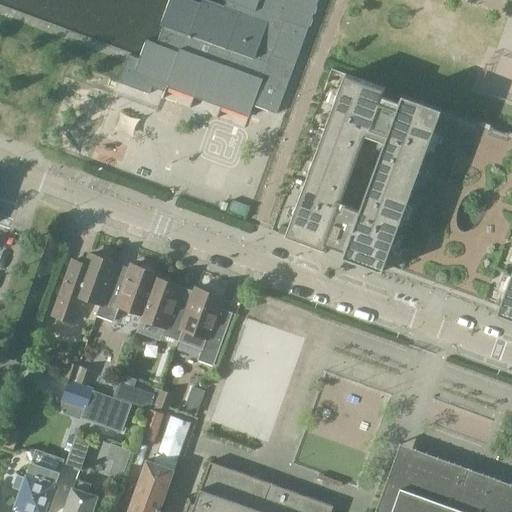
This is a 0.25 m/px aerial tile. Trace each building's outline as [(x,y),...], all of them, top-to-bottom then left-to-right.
[(126,62),(118,82),(149,93),(152,87),(164,91),(167,83),(168,83),(173,85),(181,88),(194,93),(195,93),(222,103),(223,103),(227,105),(249,113),(247,117),(248,117),(253,105),(277,113),(318,0),(224,0),(226,0),(224,6),(205,0),(201,0),(200,4),(190,0),(169,0),(161,24),(164,25),(157,43),(146,39),(140,57),(139,59),(128,55),(126,62)] [(294,219),(288,235),(325,250),(327,243),(347,250),(345,257),(511,317),(511,135),(403,96),(402,102),(381,95),(384,89),(346,75),(339,92),(343,93),(339,107),(335,105),(324,135),(327,137),(323,149),(319,148),(314,163),(317,164),(312,177),(308,175),(299,205),(302,207),(297,219),(294,219)] [(82,297),(100,303),(101,303),(113,269),(114,269),(116,262),(91,253),(87,264),(73,259),(53,314),(73,321),(82,297)] [(142,318),(157,276),(158,272),(133,263),(129,275),(114,269),(113,269),(101,303),(100,303),(96,314),(114,320),(119,305),(142,313),(141,317),(142,318)] [(192,302),(177,296),(181,285),(157,276),(142,318),(165,326),(162,334),(179,340),(183,329),(183,328),(192,302)] [(197,287),(192,302),(183,328),(183,329),(179,340),(202,348),(198,359),(213,365),(232,312),(218,307),(222,296),(197,287)] [(305,339),(248,319),(211,421),(267,442),(305,339)] [(63,377),(73,380),(79,365),(68,362),(63,377)] [(79,365),(73,380),(87,385),(92,370),(79,365)] [(121,373),(114,395),(128,400),(136,378),(121,373)] [(89,400),(93,389),(68,381),(62,398),(87,407),(89,400)] [(151,401),(157,404),(162,389),(156,387),(151,401)] [(87,407),(83,417),(121,430),(131,402),(93,389),(89,400),(87,407)] [(173,393),(162,389),(157,404),(168,408),(173,393)] [(154,442),(164,413),(150,408),(140,437),(154,442)] [(170,415),(153,463),(174,471),(190,423),(170,415)] [(511,511),(511,454),(495,448),(410,418),(376,511),(331,511),(334,505),(211,460),(196,502),(192,501),(192,498),(191,498),(185,511),(511,511)] [(79,468),(89,439),(75,434),(65,463),(79,468)] [(29,511),(44,511),(54,482),(57,484),(64,464),(60,462),(62,459),(36,451),(32,463),(28,475),(27,474),(25,477),(18,475),(15,485),(22,488),(15,507),(29,511)] [(147,461),(128,511),(158,511),(174,471),(153,463),(147,461)] [(73,488),(64,511),(92,511),(98,496),(89,493),(92,484),(77,478),(73,488)]
